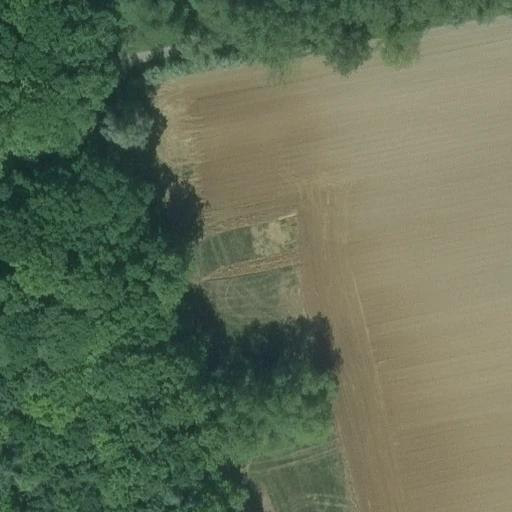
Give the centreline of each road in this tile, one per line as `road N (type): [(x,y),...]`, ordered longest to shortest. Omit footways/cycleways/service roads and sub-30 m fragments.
road 1 (unclassified): [(120,63),(449,0)]
road 2 (track): [(0,159),(81,135),(120,63)]
